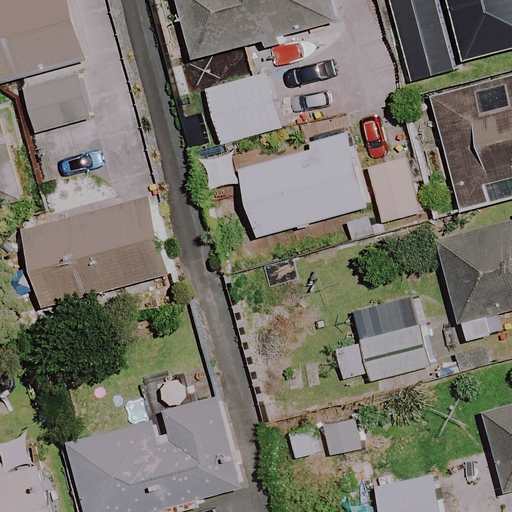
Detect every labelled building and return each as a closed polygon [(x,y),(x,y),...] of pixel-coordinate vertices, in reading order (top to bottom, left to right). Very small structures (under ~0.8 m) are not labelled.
[(0,0),(0,83),(83,63),(66,0),(0,0)] [(179,0),(196,64),(260,47),(263,58),(295,49),(292,39),(337,27),(330,0),(179,0)] [(457,72),(437,0),(389,0),(412,84),(457,72)] [(511,52),(511,0),(449,0),(467,65),(511,52)] [(282,130),(267,75),(207,91),(222,147),(282,130)] [(91,121),(79,76),(24,90),(36,135),(91,121)] [(511,199),(511,79),(432,101),(462,213),(511,199)] [(0,116),(0,211),(22,206),(0,117),(0,116)] [(250,165),(269,233),(349,210),(359,243),(388,235),(358,134),(250,165)] [(242,184),(236,155),(196,163),(203,192),(242,184)] [(166,277),(146,200),(22,233),(43,310),(166,277)] [(511,312),(511,224),(440,243),(465,345),(494,338),(489,318),(511,312)] [(431,367),(419,326),(343,348),(355,389),(431,367)] [(78,442),(95,511),(210,511),(225,509),(221,492),(245,486),(222,394),(176,405),(179,417),(78,442)] [(511,495),(511,407),(484,415),(505,498),(511,495)] [(52,511),(37,455),(0,465),(0,511),(52,511)] [(438,511),(431,478),(376,490),(381,511),(438,511)]
